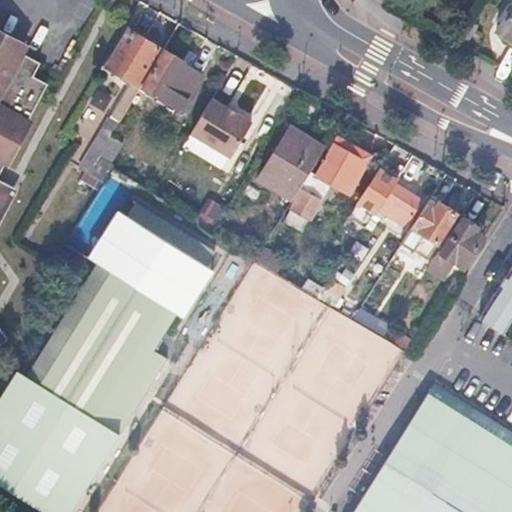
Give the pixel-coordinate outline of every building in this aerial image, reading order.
[(511,36),(511,7),(498,27),(511,36)] [(0,31),(0,44),(25,58),(30,47),(0,31)] [(118,125),(140,90),(137,88),(161,51),(131,33),(108,68),(131,84),(76,169),(102,186),(114,166),(99,155),(118,125)] [(0,212),(9,194),(0,189),(0,182),(49,87),(34,78),(40,67),(25,58),(0,44),(0,212)] [(166,54),(144,89),(149,92),(178,111),(200,77),(184,67),(184,66),(166,54)] [(149,92),(144,89),(142,88),(140,90),(118,125),(128,132),(138,117),(134,114),(149,92)] [(255,125),(214,99),(192,135),(232,161),(255,125)] [(290,133),(322,154),(325,148),(294,127),(290,133)] [(322,154),(290,133),(260,180),(292,200),(322,154)] [(283,219),(302,231),(332,184),(348,194),(372,156),(340,137),(316,174),(313,173),(283,219)] [(413,155),(398,178),(410,185),(425,162),(413,155)] [(383,201),(398,178),(381,168),(360,203),(376,213),(383,201)] [(410,185),(398,178),(383,201),(388,204),(409,217),(412,219),(422,204),(412,198),(417,190),(410,185)] [(216,219),(224,205),(209,196),(200,210),(216,219)] [(124,218),(205,265),(215,248),(134,201),(124,218)] [(423,235),(437,244),(455,214),(438,203),(436,206),(429,202),(402,247),(412,253),(423,235)] [(409,217),(388,204),(382,213),(404,226),(409,217)] [(462,218),(455,214),(437,244),(444,248),(462,218)] [(462,218),(444,248),(432,267),(449,277),(458,263),(466,269),(486,237),(480,233),(481,231),(462,218)] [(272,235),(257,258),(271,267),(285,245),(272,235)] [(64,320),(7,416),(16,421),(70,454),(93,467),(116,429),(129,437),(175,360),(161,351),(184,312),(175,308),(99,262),(87,281),(64,320)] [(511,270),(481,318),(506,334),(511,324),(511,270)] [(302,290),(320,301),(322,297),(327,290),(309,279),(302,290)] [(327,290),(322,297),(334,306),(345,289),(332,281),(327,290)] [(333,309),(320,301),(307,322),(320,331),(333,309)] [(511,511),(511,435),(431,386),(354,511),(511,511)]
